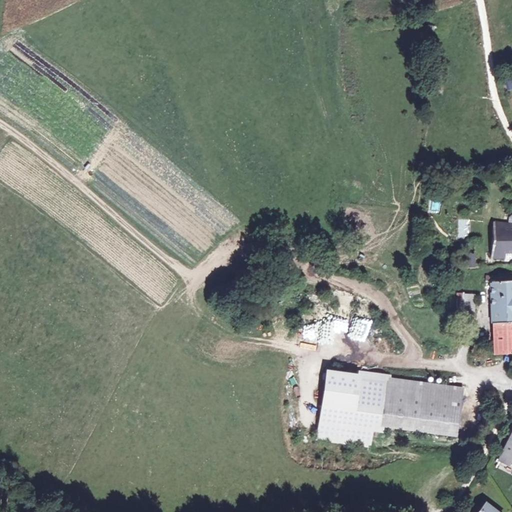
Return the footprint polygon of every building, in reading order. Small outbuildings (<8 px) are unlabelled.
[(511,225),(497,224),(494,258),(507,259),(509,248),(511,248),(511,225)] [(470,251),(471,266),(479,265),(478,250),(470,251)] [(500,278),(487,277),(486,283),(495,284),(489,354),(511,357),(511,274),(502,274),(500,278)] [(469,294),(459,294),(459,312),(469,312),(469,294)] [(364,374),(335,370),(326,435),(375,442),(377,426),(388,428),(389,425),(462,435),(469,385),(394,375),(365,371),(364,374)] [(511,428),(497,458),(511,465),(511,428)] [(500,511),(486,501),(478,511),(500,511)]
